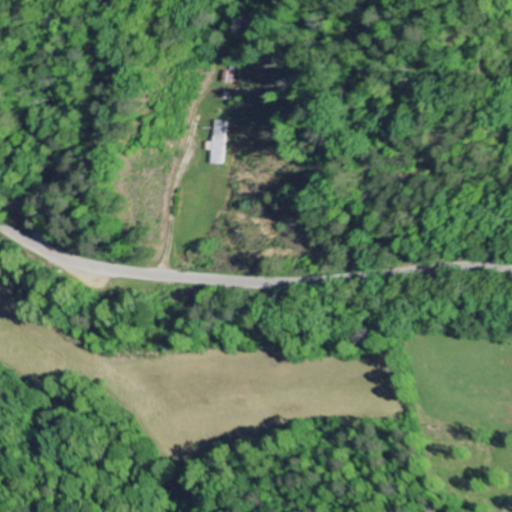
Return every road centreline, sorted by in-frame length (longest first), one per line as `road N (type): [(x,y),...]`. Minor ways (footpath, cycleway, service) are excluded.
road 1 (secondary): [(511,266),(324,280),(209,278),(78,259),(0,222)]
road 2 (residential): [(337,279),(343,196),(373,125),(418,66)]
